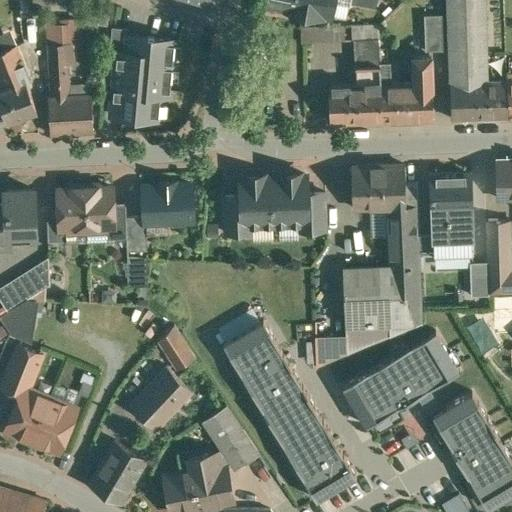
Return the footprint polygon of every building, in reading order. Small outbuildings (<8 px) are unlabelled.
[(31,0),(18,0),(20,16),(33,14),(31,0)] [(269,0),(269,4),(307,12),(306,15),(316,17),(316,13),(330,16),(333,1),(354,5),(355,1),(355,0),(269,0)] [(484,0),(447,0),(451,93),(464,93),(464,82),(487,81),(484,0)] [(109,12),(89,10),(87,24),(108,26),(109,12)] [(442,15),(424,15),(425,51),(443,51),(442,15)] [(77,20),(62,21),(62,26),(63,44),(74,44),(74,45),(78,44),(77,20)] [(62,26),(48,26),(49,45),(63,44),(62,26)] [(170,31),(112,26),(104,109),(163,114),(170,31)] [(379,39),(355,40),(356,71),(368,71),(368,84),(381,84),(380,64),(379,39)] [(31,79),(17,44),(0,50),(0,86),(1,89),(0,89),(0,101),(7,121),(37,110),(26,81),(31,79)] [(71,96),(69,65),(74,65),(74,45),(74,44),(63,44),(49,45),(52,97),(49,97),(51,134),(94,132),(92,95),(71,96)] [(431,56),(413,57),(414,83),(392,83),(391,64),(380,64),(381,84),(382,122),(433,120),(431,56)] [(487,81),(464,82),(464,93),(451,93),(451,119),(464,119),(509,118),(507,80),(487,81)] [(368,84),(331,85),(332,123),(382,122),(381,84),(368,84)] [(511,160),(497,160),(497,198),(511,198),(511,160)] [(404,165),(352,166),(354,208),(389,207),(390,236),(417,235),(417,206),(406,206),(404,165)] [(470,174),(431,175),(433,234),(434,254),(473,253),(470,174)] [(307,175),(274,176),(275,224),(307,223),(308,223),(307,193),(307,175)] [(274,176),(241,177),(241,195),(242,225),(243,225),(275,224),(274,176)] [(175,182),(160,182),(160,185),(144,186),(145,216),(145,222),(146,222),(171,221),(175,224),(185,224),(188,220),(193,220),(192,184),(175,185),(175,182)] [(79,188),(58,189),(59,205),(60,229),(66,229),(87,228),(85,185),(79,185),(79,188)] [(113,187),(92,188),(92,185),(85,185),(87,228),(108,227),(115,227),(114,203),(113,187)] [(4,191),(4,198),(0,197),(0,243),(8,243),(8,237),(18,237),(18,233),(35,232),(33,190),(4,191)] [(326,192),(307,193),(308,223),(307,223),(307,229),(327,228),(326,192)] [(241,195),(222,196),(224,232),(243,231),(243,225),(242,225),(241,195)] [(125,202),(114,203),(115,227),(108,227),(108,239),(127,238),(125,202)] [(145,216),(127,217),(126,203),(125,202),(127,238),(127,251),(147,250),(146,222),(145,222),(145,216)] [(59,205),(47,206),(48,242),(67,241),(66,229),(60,229),(59,205)] [(511,220),(486,220),(488,262),(489,274),(511,274),(511,268),(511,269),(511,220)] [(433,234),(419,235),(420,255),(434,254),(433,234)] [(387,236),(388,264),(343,266),(346,354),(420,323),(419,313),(419,309),(419,287),(419,286),(418,267),(417,235),(390,236),(387,236)] [(49,257),(0,287),(0,298),(8,311),(50,285),(49,257)] [(489,274),(488,262),(471,262),(471,294),(489,294),(488,274),(489,274)] [(511,268),(511,274),(489,274),(488,274),(489,294),(511,292),(511,268),(511,269),(511,268)] [(356,474),(262,317),(223,340),(317,498),(356,474)] [(175,324),(159,341),(176,369),(185,363),(193,374),(203,368),(175,324)] [(448,349),(436,329),(342,385),(365,424),(373,438),(405,419),(397,406),(460,369),(457,363),(461,360),(453,346),(448,349)] [(42,355),(18,346),(1,387),(20,394),(23,387),(29,390),(42,355)] [(167,365),(130,404),(157,430),(194,391),(167,365)] [(29,390),(23,387),(20,394),(6,430),(25,437),(24,439),(39,445),(40,443),(60,451),(77,409),(29,390)] [(503,441),(473,389),(432,413),(473,484),(467,487),(476,502),(482,499),(487,507),(511,492),(511,458),(510,456),(511,454),(511,443),(509,437),(503,441)] [(258,453),(226,404),(203,420),(235,468),(258,453)] [(147,459),(115,440),(89,484),(121,503),(147,459)] [(215,452),(188,457),(191,470),(164,475),(171,511),(179,511),(234,501),(226,463),(223,463),(221,456),(215,452)] [(0,511),(44,511),(47,502),(0,487),(0,511)]
